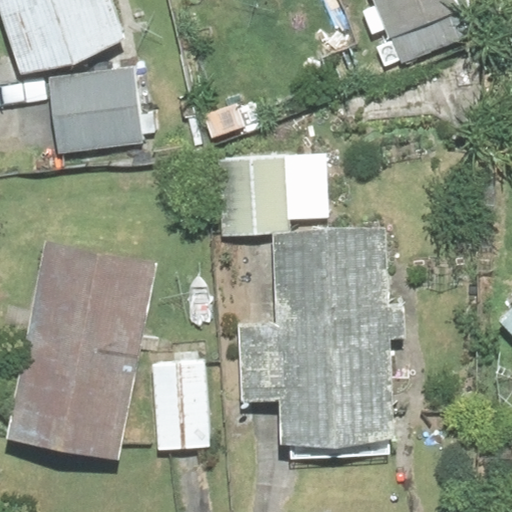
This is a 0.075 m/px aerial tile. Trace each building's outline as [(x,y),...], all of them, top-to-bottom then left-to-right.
[(113,0),(0,0),(0,22),(20,83),(129,47),(113,0)] [(466,0),(383,0),(409,65),(481,36),(466,0)] [(280,230),(295,230),(295,156),(226,156),(226,230),(280,230)] [(385,306),(382,233),(268,238),(272,326),(237,328),(240,405),(275,403),(277,454),(392,449),(387,343),(405,342),(404,305),(385,306)] [(118,474),(155,267),(44,247),(7,454),(118,474)] [(216,360),(161,361),(161,450),(216,450),(216,360)]
